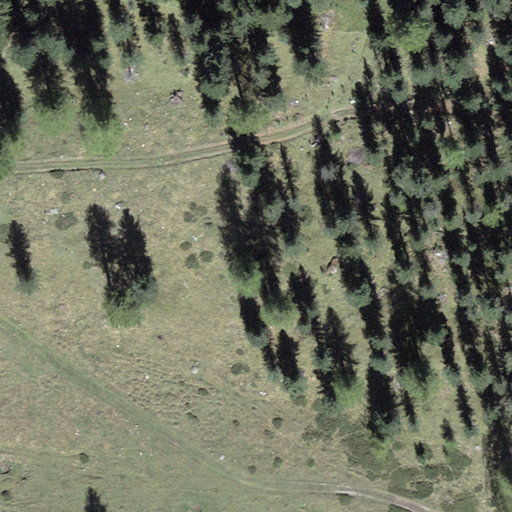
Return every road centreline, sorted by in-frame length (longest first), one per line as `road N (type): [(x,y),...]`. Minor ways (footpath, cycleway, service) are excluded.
road 1 (track): [(511,124),(400,107),(363,110),(151,161),(0,168)]
road 2 (track): [(0,322),(244,477),(340,487),(421,511)]
road 3 (track): [(421,0),(490,51),(495,69),(419,109)]
